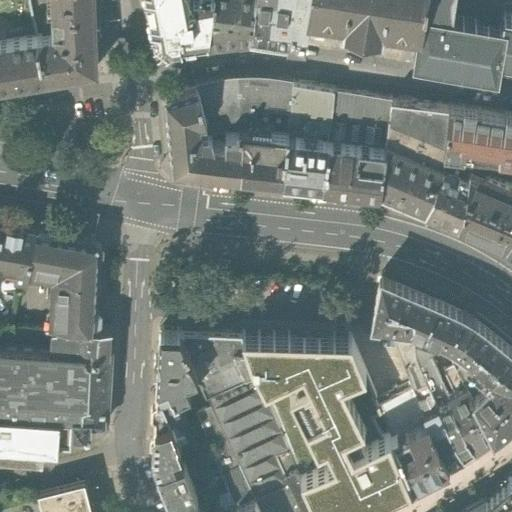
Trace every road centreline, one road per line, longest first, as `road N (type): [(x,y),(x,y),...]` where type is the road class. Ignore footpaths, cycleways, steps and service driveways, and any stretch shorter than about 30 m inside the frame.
road 1 (tertiary): [(142,207),(372,232),(434,249),(511,291)]
road 2 (residential): [(511,94),(256,56),(136,79)]
road 3 (residential): [(148,511),(131,449),(142,207)]
road 4 (tertiary): [(0,176),(142,207)]
road 5 (residential): [(136,79),(142,207)]
